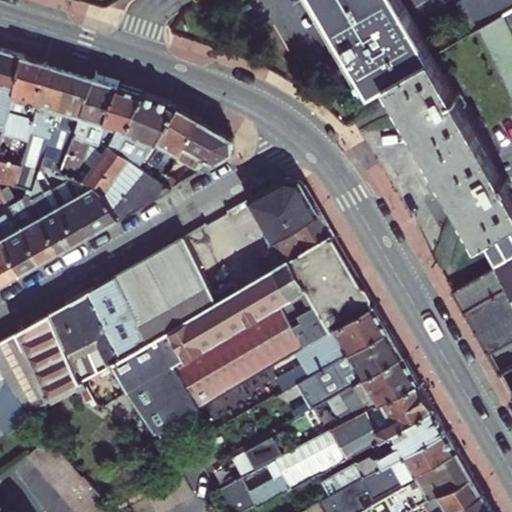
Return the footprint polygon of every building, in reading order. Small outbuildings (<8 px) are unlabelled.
[(319,0),(372,91),(388,81),(434,55),(401,0),(319,0)] [(472,33),(478,30),(503,15),(506,14),(505,12),(511,7),(511,0),(465,0),(457,5),(472,33)] [(478,30),(511,96),(511,33),(503,15),(478,30)] [(0,144),(4,132),(11,107),(23,55),(0,48),(0,144)] [(29,140),(31,132),(40,103),(38,103),(49,63),(47,62),(23,55),(11,107),(4,132),(29,140)] [(450,190),(481,243),(511,225),(511,193),(500,172),(495,164),(434,55),(388,81),(450,190)] [(40,103),(31,132),(29,140),(20,165),(0,158),(0,180),(27,189),(35,191),(37,184),(39,176),(41,171),(41,169),(43,164),(45,157),(51,138),(72,70),(49,63),(38,103),(40,103)] [(55,160),(60,162),(67,165),(76,135),(82,117),(83,117),(96,78),(72,70),(51,138),(45,157),(43,164),(53,167),(55,160)] [(82,117),(76,135),(87,139),(97,143),(102,145),(104,139),(108,124),(106,124),(121,85),(96,78),(83,117),(82,117)] [(97,143),(87,139),(76,135),(67,165),(65,172),(81,178),(87,182),(88,182),(96,187),(108,195),(133,159),(121,151),(145,93),(121,85),(106,124),(108,124),(104,139),(102,145),(97,143)] [(147,139),(156,144),(158,142),(181,107),(171,101),(145,93),(121,151),(133,159),(147,139)] [(150,173),(163,183),(203,119),(181,107),(158,142),(156,144),(141,166),(147,171),(150,173)] [(203,119),(163,183),(170,189),(234,152),(234,137),(203,119)] [(141,166),(156,144),(147,139),(133,159),(141,166)] [(141,166),(133,159),(108,195),(117,210),(147,171),(141,166)] [(60,162),(58,169),(65,172),(67,165),(60,162)] [(120,217),(170,189),(163,183),(150,173),(147,171),(117,210),(120,217)] [(287,177),(248,199),(278,252),(264,260),(270,269),(332,233),(301,180),(287,177)] [(81,239),(101,227),(82,195),(74,199),(66,186),(60,184),(53,188),(62,206),(81,239)] [(117,210),(108,195),(96,187),(82,195),(101,227),(120,217),(117,210)] [(62,250),(81,239),(62,206),(54,210),(44,193),(33,199),(43,216),(62,250)] [(11,206),(23,227),(42,261),(62,250),(43,216),(34,221),(22,200),(11,206)] [(22,272),(42,261),(23,227),(15,231),(4,211),(0,212),(0,232),(3,238),(22,272)] [(452,292),(489,354),(511,341),(511,225),(481,243),(494,267),(452,292)] [(279,301),(304,344),(334,326),(373,303),(332,233),(270,269),(237,289),(230,293),(246,320),(247,319),(279,301)] [(182,236),(114,275),(146,342),(186,319),(229,294),(224,284),(212,290),(182,236)] [(0,277),(3,283),(22,272),(3,238),(0,240),(0,277)] [(146,342),(114,275),(90,289),(123,357),(114,362),(123,379),(129,387),(156,431),(174,420),(199,405),(174,361),(202,345),(186,319),(146,342)] [(230,293),(237,289),(232,280),(224,284),(229,294),(230,293)] [(90,289),(50,311),(81,379),(83,378),(114,362),(123,357),(90,289)] [(186,319),(202,345),(246,320),(230,293),(229,294),(186,319)] [(247,319),(272,363),(304,344),(279,301),(247,319)] [(304,377),(350,351),(389,329),(373,303),(334,326),(341,336),(317,350),(320,356),(298,368),(304,377)] [(50,311),(18,330),(48,396),(76,382),(87,401),(94,397),(83,378),(81,379),(50,311)] [(199,405),(272,363),(247,319),(246,320),(202,345),(174,361),(199,405)] [(333,394),(336,392),(341,389),(403,354),(389,329),(350,351),(304,377),(299,380),(308,397),(313,405),(333,394)] [(0,339),(0,367),(4,376),(11,388),(12,389),(27,407),(48,396),(18,330),(0,339)] [(403,354),(341,389),(355,415),(419,381),(403,354)] [(434,407),(419,381),(355,415),(331,427),(344,450),(340,452),(343,458),(352,453),(375,441),(434,407)] [(434,407),(375,441),(382,454),(378,456),(372,453),(322,481),(330,494),(368,472),(447,429),(434,407)] [(344,450),(331,427),(319,434),(335,462),(343,458),(340,452),(344,450)] [(379,493),(412,475),(459,449),(447,429),(368,472),(379,493)] [(28,453),(77,511),(107,511),(112,508),(110,507),(86,478),(50,435),(28,453)] [(459,449),(412,475),(414,480),(385,496),(393,511),(401,511),(419,503),(473,473),(459,449)] [(101,465),(86,478),(110,507),(121,500),(101,465)] [(156,511),(157,511),(192,492),(178,467),(143,487),(156,511)] [(450,511),(485,493),(473,473),(419,503),(423,509),(430,506),(432,511),(450,511)] [(495,511),(485,493),(450,511),(495,511)] [(327,511),(320,499),(298,511),(327,511)]
